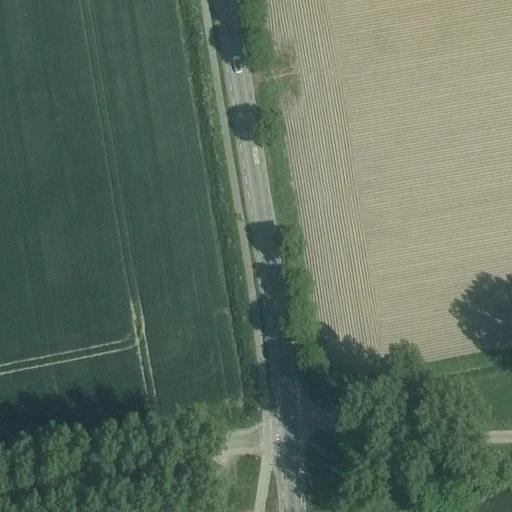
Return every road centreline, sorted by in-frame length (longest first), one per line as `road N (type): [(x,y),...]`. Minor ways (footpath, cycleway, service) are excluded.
road 1 (tertiary): [(292,421),(221,0)]
road 2 (unclassified): [(0,485),(208,446),(292,421)]
road 3 (unclassified): [(292,421),(511,436)]
